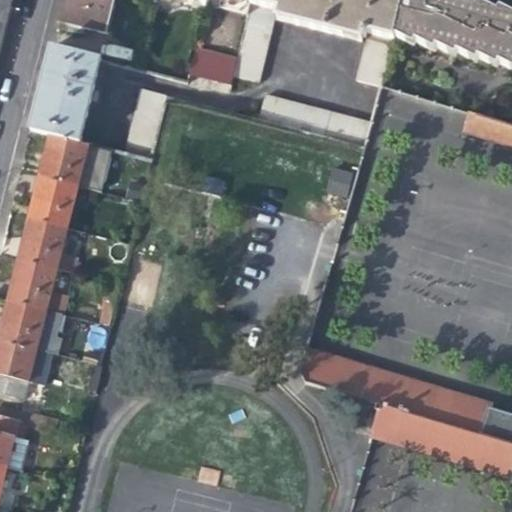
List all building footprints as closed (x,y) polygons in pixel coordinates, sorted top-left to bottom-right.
[(0,0),(0,37),(9,0),(0,0)] [(102,32),(110,0),(61,0),(56,21),(102,32)] [(271,20),(358,42),(360,38),(362,38),(364,33),(391,40),(392,37),(402,0),(248,0),(234,59),(229,76),(255,83),(271,20)] [(511,17),(497,10),(494,14),(477,5),(475,8),(466,4),(457,0),(456,0),(455,4),(447,0),(402,0),(392,37),(402,43),(405,39),(422,48),(426,44),(444,53),(447,49),(464,58),(467,53),(485,64),(488,58),(507,68),(510,64),(511,65),(511,17)] [(389,50),(391,40),(364,33),(362,38),(360,38),(358,42),(363,44),(389,50)] [(353,81),(378,88),(389,50),(363,44),(353,81)] [(50,45),(46,59),(95,71),(98,58),(50,45)] [(228,84),(229,76),(234,59),(194,49),(188,73),(228,84)] [(77,142),(95,71),(46,59),(38,93),(29,129),(52,135),(77,142)] [(125,154),(149,161),(161,112),(164,101),(140,94),(125,154)] [(261,96),(253,124),(360,152),(368,124),(261,96)] [(180,117),(183,106),(164,101),(161,112),(180,117)] [(511,144),(511,127),(467,114),(463,130),(511,144)] [(186,173),(343,213),(355,169),(175,123),(163,167),(186,173)] [(38,177),(41,178),(75,187),(86,144),(77,142),(52,135),(46,159),(43,159),(38,177)] [(28,217),(31,218),(65,227),(75,187),(41,178),(38,188),(35,200),(32,199),(28,217)] [(221,253),(230,220),(179,208),(171,241),(221,253)] [(17,258),(20,259),(54,268),(65,227),(31,218),(27,234),(25,240),(22,240),(17,258)] [(7,299),(10,300),(44,308),(54,268),(20,259),(16,275),(14,281),(12,281),(7,299)] [(161,281),(152,314),(202,326),(211,293),(161,281)] [(101,325),(107,327),(113,304),(117,285),(109,283),(102,309),(104,310),(101,325)] [(0,340),(34,349),(44,308),(10,300),(5,317),(4,323),(1,322),(0,325),(0,340)] [(56,339),(63,313),(49,309),(42,336),(56,339)] [(48,353),(34,349),(0,340),(0,393),(21,399),(27,376),(41,380),(48,353)] [(508,479),(511,467),(511,446),(478,436),(485,415),(488,406),(304,352),(298,372),(305,385),(357,401),(348,431),(372,439),(508,479)] [(77,381),(90,384),(93,372),(80,369),(77,381)] [(46,433),(50,418),(30,412),(26,428),(46,433)] [(511,511),(511,423),(485,415),(478,436),(511,446),(511,511)] [(19,472),(25,447),(10,443),(11,436),(16,421),(0,416),(0,466),(4,467),(19,472)] [(50,418),(46,433),(50,434),(54,419),(50,418)] [(27,440),(11,436),(10,443),(25,447),(27,440)]
